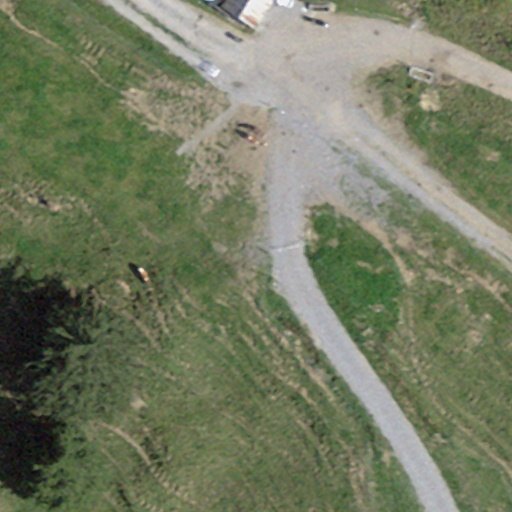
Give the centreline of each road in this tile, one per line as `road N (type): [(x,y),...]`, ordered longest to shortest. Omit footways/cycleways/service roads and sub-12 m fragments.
road 1 (track): [(271,80),(511,256)]
road 2 (track): [(271,80),(327,46),(394,39),(511,87)]
road 3 (track): [(164,0),(271,80)]
